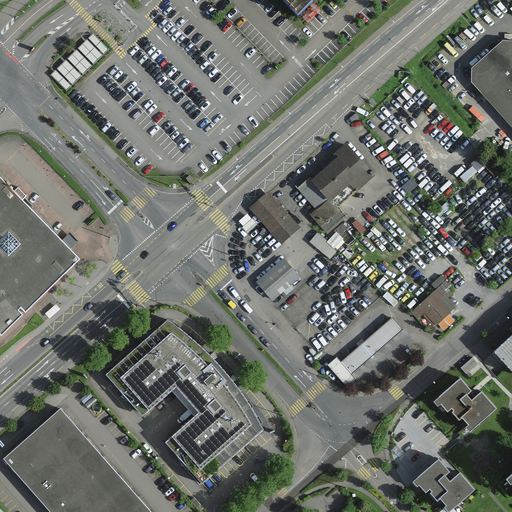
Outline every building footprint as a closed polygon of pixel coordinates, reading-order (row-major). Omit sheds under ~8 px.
[(306,0),(316,10),(326,0),(306,0)] [(67,89),(109,48),(93,32),(51,72),(67,89)] [(511,41),(504,41),(473,68),(472,82),(511,126),(511,41)] [(376,176),(347,143),(329,158),(332,162),(300,188),(319,210),(313,215),(328,233),(347,217),(333,201),(352,185),(358,192),(376,176)] [(12,187),(0,174),(0,333),(80,255),(60,235),(12,187)] [(269,192),(249,209),(282,245),(301,228),(269,192)] [(312,230),(305,239),(325,255),(332,246),(312,230)] [(297,274),(279,253),(253,275),(272,296),(297,274)] [(426,313),(437,326),(452,313),(441,301),(445,297),(439,289),(414,311),(420,318),(426,313)] [(403,330),(394,320),(342,364),(351,374),(403,330)] [(167,322),(110,372),(147,414),(173,391),(195,419),(169,441),(205,483),(263,432),(243,398),(220,367),(190,339),(167,322)] [(511,334),(494,351),(492,353),(506,368),(511,375),(511,334)] [(478,365),(473,359),(461,369),(466,375),(478,365)] [(470,436),(498,412),(482,394),(471,404),(469,402),(467,399),(472,395),(460,382),(434,405),(438,410),(442,407),(448,415),(451,412),(454,415),(452,416),(459,424),(463,421),(469,428),(466,431),(470,436)] [(149,511),(68,419),(61,411),(2,462),(45,511),(149,511)] [(445,511),(450,511),(475,490),(460,472),(449,482),(445,477),(450,473),(438,460),(412,483),(416,488),(419,485),(426,493),(429,490),(432,493),(430,495),(437,502),(440,499),(447,506),(443,509),(445,511)]
